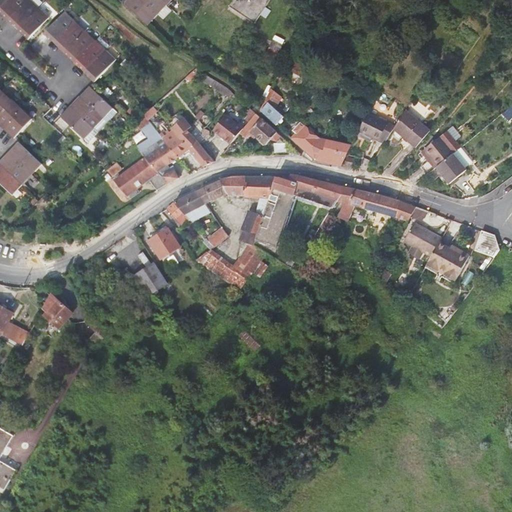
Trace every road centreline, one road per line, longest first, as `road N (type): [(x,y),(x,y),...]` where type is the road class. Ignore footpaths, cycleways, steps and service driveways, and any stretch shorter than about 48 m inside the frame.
road 1 (tertiary): [(0,273),(57,270),(199,177),(233,167),(313,169),(488,217)]
road 2 (unknown): [(57,270),(81,311),(86,349),(43,428)]
